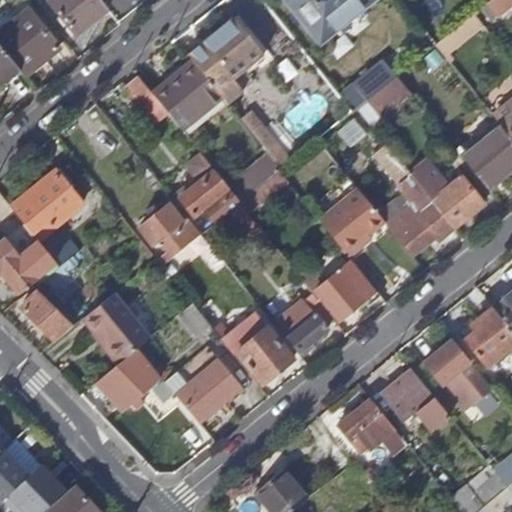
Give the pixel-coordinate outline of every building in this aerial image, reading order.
[(108,8),(100,0),(51,0),(49,2),(76,34),(108,8)] [(321,42),(371,0),(286,0),(312,31),(321,42)] [(511,4),(511,0),(489,0),(475,12),(487,26),(511,4)] [(26,74),(58,48),(27,11),(13,23),(15,26),(7,32),(13,40),(4,47),(26,74)] [(233,18),(202,43),(188,54),(193,60),(199,68),(222,96),(227,103),(242,91),(232,79),(263,55),(233,18)] [(466,19),(435,44),(444,55),(475,30),(466,19)] [(0,83),(19,68),(0,44),(0,83)] [(199,68),(193,60),(180,70),(183,74),(155,96),(162,104),(181,128),(222,96),(199,68)] [(366,100),(396,76),(383,60),(354,84),(356,85),(346,93),(356,106),(357,107),(366,100)] [(155,96),(138,75),(125,85),(149,114),(162,104),(155,96)] [(410,93),(396,76),(366,100),(381,117),(410,93)] [(501,125),(511,138),(511,101),(494,116),(501,125)] [(511,138),(501,125),(462,157),(483,183),(496,173),(500,177),(511,167),(511,138)] [(411,173),(389,146),(387,144),(375,154),(399,183),(411,173)] [(215,169),(204,156),(187,169),(198,183),(180,198),(193,214),(202,207),(206,211),(215,222),(223,216),(227,212),(237,205),(240,202),(228,187),(218,175),(215,170),(215,169)] [(228,187),(240,202),(268,179),(279,170),(268,157),(264,161),(262,159),(228,187)] [(417,181),(455,228),(484,204),(461,177),(449,187),(427,160),(411,173),(411,174),(417,181)] [(32,232),(38,240),(57,225),(83,203),(56,170),(11,207),(25,224),(32,232)] [(287,179),(279,170),(268,179),(276,188),(287,179)] [(440,241),(455,228),(417,181),(411,174),(411,173),(399,183),(398,184),(415,205),(389,226),(413,255),(436,236),(440,241)] [(358,188),(319,219),(349,257),(363,246),(360,243),(386,222),(358,188)] [(261,228),(240,202),(237,205),(227,212),(249,239),(261,228)] [(175,255),(186,246),(174,230),(182,223),(167,206),(139,228),(153,245),(161,239),(169,248),(163,253),(169,259),(175,255)] [(0,273),(2,272),(18,292),(55,262),(39,241),(38,240),(32,232),(25,224),(5,239),(0,243),(0,273)] [(55,262),(59,267),(78,252),(57,225),(38,240),(39,241),(55,262)] [(215,250),(201,233),(186,246),(200,263),(215,250)] [(78,252),(59,267),(51,274),(58,281),(71,272),(73,274),(87,263),(78,252)] [(195,306),(210,325),(213,328),(226,317),(175,255),(169,259),(162,265),(193,302),(195,306)] [(376,290),(351,259),(339,269),(339,270),(314,291),(338,320),(376,290)] [(55,262),(18,292),(22,297),(51,274),(59,267),(55,262)] [(118,290),(83,319),(93,330),(97,327),(123,359),(138,347),(154,334),(118,290)] [(511,291),(493,308),(511,331),(511,291)] [(55,342),(72,328),(36,292),(21,308),(55,342)] [(330,314),(313,292),(302,301),(313,313),(314,313),(321,321),(330,314)] [(328,329),(321,321),(314,313),(313,313),(302,301),(275,323),(299,353),(328,329)] [(195,306),(193,302),(179,314),(197,336),(210,325),(195,306)] [(511,344),(511,331),(493,308),(492,307),(475,321),(480,327),(464,340),(485,366),(511,344)] [(252,376),(266,394),(299,367),(264,324),(260,327),(263,332),(242,348),(239,344),(234,348),(255,374),(252,376)] [(471,361),(452,339),(424,362),(442,384),(451,377),(473,404),(493,389),(471,361)] [(176,394),(199,422),(242,386),(207,346),(165,380),(176,394)] [(150,362),(138,347),(123,359),(95,382),(123,411),(131,404),(135,409),(145,401),(141,397),(159,381),(145,366),(150,362)] [(433,396),(412,370),(383,394),(403,420),(433,396)] [(395,429),(371,400),(338,425),(356,447),(363,442),(370,449),(395,429)] [(10,496),(25,511),(42,511),(68,488),(45,463),(10,496)] [(272,511),(291,511),(308,499),(283,469),(256,492),(272,511)] [(502,481),(496,473),(473,493),(484,506),(507,487),(502,481)] [(462,511),(476,511),(484,506),(473,493),(466,485),(450,497),(462,511)] [(502,511),(511,504),(511,492),(507,487),(484,506),(476,511),(502,511)] [(98,511),(75,488),(49,511),(98,511)]
